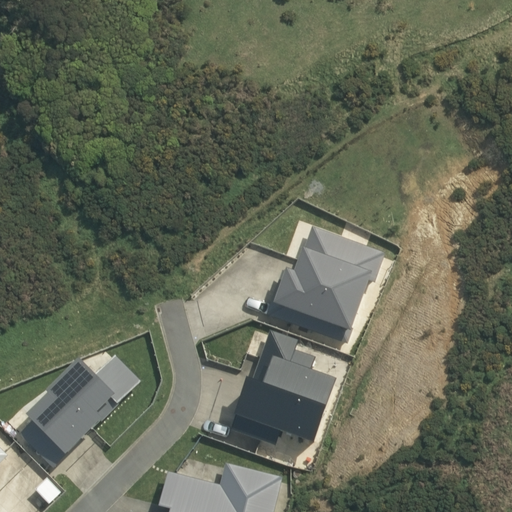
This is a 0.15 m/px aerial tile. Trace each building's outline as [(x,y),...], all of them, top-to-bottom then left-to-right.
[(293,225),(260,310),(344,340),(378,254),(293,225)] [(229,379),(217,414),(308,446),(330,382),(298,371),(304,355),(287,354),(288,339),(262,330),(243,384),(229,379)] [(99,379),(84,365),(51,397),(54,399),(32,420),(35,423),(22,437),(56,471),(69,458),(71,460),(107,424),(102,418),(117,404),(122,408),(144,385),(118,359),(99,379)] [(0,471),(5,467),(4,466),(11,459),(0,448),(0,471)] [(219,486),(168,474),(157,511),(273,511),(282,479),(224,465),(219,486)]
